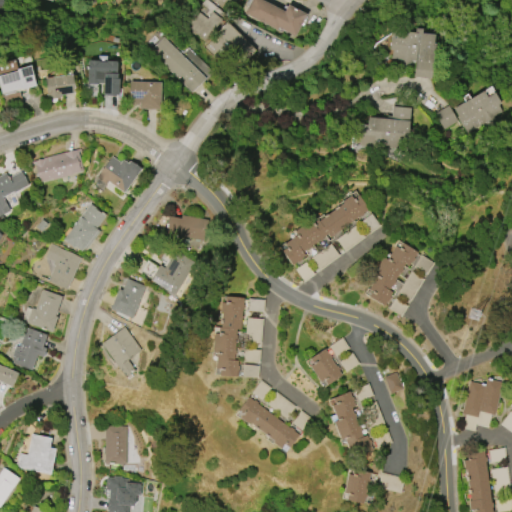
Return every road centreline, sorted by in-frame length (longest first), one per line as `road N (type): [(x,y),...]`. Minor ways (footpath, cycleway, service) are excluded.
road 1 (residential): [(350,0),(297,68),(220,108),(90,289),(75,359),(77,511)]
road 2 (residential): [(175,164),(223,202),(275,286),(360,318),(404,347),(429,381),(445,438)]
road 3 (residential): [(220,108),(302,117),(404,81),(422,82),(437,102)]
road 4 (residential): [(175,164),(131,133),(98,122),(71,120),(0,144)]
road 5 (residential): [(360,318),(357,338),(401,442),(398,468)]
road 6 (residential): [(275,286),(266,374),(315,411)]
road 7 (residential): [(457,368),(416,312),(446,263)]
